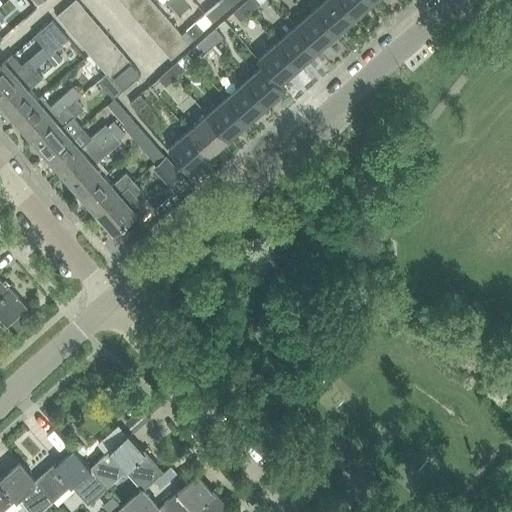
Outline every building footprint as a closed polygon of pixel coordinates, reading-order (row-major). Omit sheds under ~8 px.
[(76,0),(57,16),(66,26),(86,9),(78,0),(76,0)] [(129,0),(125,4),(133,14),(147,0),(129,0)] [(147,0),(133,14),(140,23),(158,7),(152,0),(147,0)] [(226,0),(220,0),(214,6),(222,15),(232,6),(226,0)] [(258,0),(247,0),(244,3),(252,12),(262,3),(258,0)] [(340,0),(325,0),(315,9),(337,35),(356,18),(340,0)] [(373,0),(340,0),(356,18),(375,1),(373,0)] [(3,4),(0,6),(0,9),(5,15),(11,10),(4,2),(3,4)] [(252,12),(244,3),(234,12),(242,20),(252,12)] [(140,23),(148,32),(166,16),(158,7),(140,23)] [(66,26),(74,35),(93,18),(86,9),(66,26)] [(315,9),(296,26),(318,51),(337,35),(315,9)] [(148,32),(156,41),(174,25),(166,16),(148,32)] [(74,35),(81,44),(101,27),(93,18),(74,35)] [(53,21),(34,36),(51,55),(69,40),(53,21)] [(196,21),(186,30),(194,39),(204,30),(196,21)] [(156,41),(164,50),(182,34),(174,25),(156,41)] [(296,26),(277,43),(299,68),(318,51),(296,26)] [(81,44),(89,53),(109,36),(101,27),(81,44)] [(216,27),(207,36),(214,45),(224,36),(216,27)] [(182,34),(164,50),(172,59),(190,44),(182,34)] [(89,53),(97,62),(117,45),(109,36),(89,53)] [(214,45),(207,36),(197,45),(205,53),(214,45)] [(258,59),(263,65),(264,65),(281,84),(299,68),(277,43),(258,59)] [(97,62),(105,71),(125,54),(117,45),(97,62)] [(62,59),(56,52),(49,59),(55,66),(62,59)] [(113,80),(115,78),(132,64),(133,63),(125,54),(105,71),(113,80)] [(5,62),(0,66),(0,100),(36,69),(29,60),(22,66),(13,55),(5,62)] [(47,60),(36,69),(43,77),(53,68),(47,60)] [(179,61),(169,69),(177,78),(186,69),(179,61)] [(132,64),(115,78),(125,89),(142,75),(132,64)] [(263,65),(244,82),(267,107),(286,90),(281,84),(264,65),(263,65)] [(0,100),(0,101),(16,120),(39,99),(30,90),(44,78),(43,77),(36,69),(0,100)] [(177,78),(169,69),(159,77),(167,86),(177,78)] [(244,82),(226,98),(248,123),(267,107),(244,82)] [(149,86),(142,93),(151,104),(159,97),(149,86)] [(32,138),(77,100),(81,96),(74,87),(52,106),(43,96),(39,99),(16,120),(32,138)] [(141,94),(130,103),(138,112),(148,103),(141,94)] [(226,98),(207,114),(230,140),(248,123),(226,98)] [(77,100),(32,138),(48,157),(72,137),(83,128),(74,118),(84,108),(77,100)] [(207,114),(189,130),(211,156),(230,140),(207,114)] [(113,122),(108,126),(114,133),(119,129),(113,122)] [(72,137),(48,157),(49,158),(65,176),(114,133),(108,126),(106,124),(91,137),(83,128),(72,137)] [(119,129),(114,133),(119,139),(125,134),(119,128),(119,129)] [(211,156),(189,130),(170,147),(192,173),(211,156)] [(114,133),(65,176),(83,196),(105,176),(109,172),(99,160),(121,141),(119,139),(114,133)] [(182,176),(166,158),(155,167),(171,185),(182,176)] [(83,196),(98,214),(135,182),(127,173),(114,185),(105,176),(83,196)] [(135,182),(98,214),(115,233),(138,213),(146,206),(136,196),(143,190),(135,182)] [(0,277),(0,316),(8,325),(29,307),(6,280),(4,282),(0,277)] [(115,378),(108,384),(115,393),(123,386),(115,378)] [(142,407),(126,421),(134,431),(151,417),(149,415),(142,407)] [(127,435),(90,467),(107,487),(126,471),(141,489),(142,488),(143,490),(164,472),(144,450),(142,452),(127,435)] [(78,438),(72,443),(82,454),(88,449),(78,438)] [(55,462),(35,481),(52,500),(70,484),(88,504),(107,487),(90,467),(74,449),(57,464),(55,462)] [(0,476),(0,511),(15,498),(27,511),(39,511),(52,500),(35,481),(19,463),(2,477),(1,476),(0,476)] [(184,473),(175,481),(181,489),(191,480),(184,473)] [(181,489),(160,508),(163,511),(193,511),(194,511),(229,511),(232,511),(213,490),(211,492),(196,476),(191,480),(181,489)] [(157,505),(143,490),(142,488),(141,489),(122,506),(115,511),(163,511),(160,508),(157,505)] [(114,497),(103,506),(109,511),(115,511),(122,506),(114,497)]
